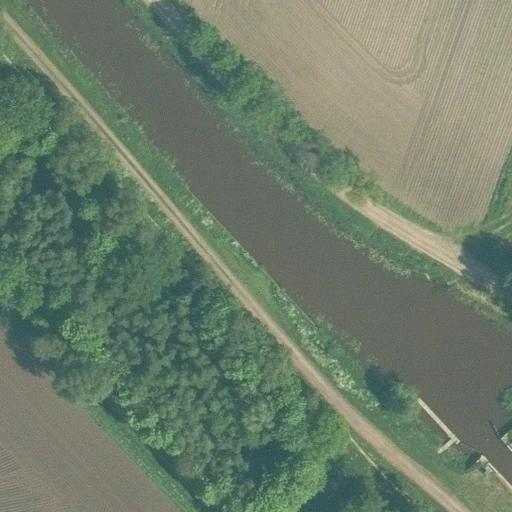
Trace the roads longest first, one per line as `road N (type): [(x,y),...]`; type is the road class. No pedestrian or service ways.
road 1 (track): [(0,23),(302,362),(455,511)]
road 2 (track): [(511,296),(313,177),(149,0)]
